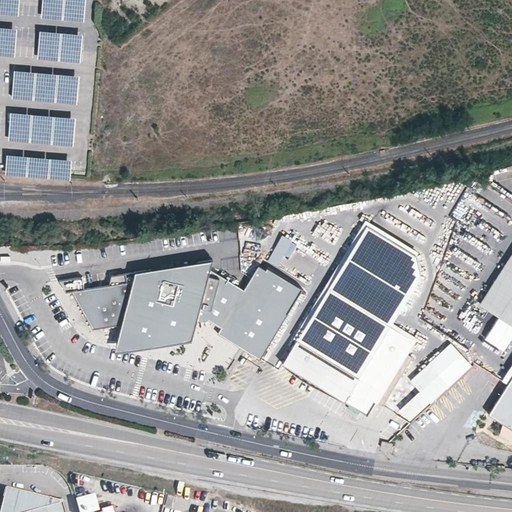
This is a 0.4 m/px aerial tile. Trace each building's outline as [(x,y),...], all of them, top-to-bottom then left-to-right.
[(20,0),(0,0),(0,13),(19,15),(20,0)] [(44,0),(43,17),(84,20),(85,0),(44,0)] [(0,54),(16,56),(18,27),(0,25),(0,54)] [(85,34),(41,30),(38,58),(82,62),(85,34)] [(81,75),(15,69),(13,98),(78,103),(81,75)] [(76,117),(10,112),(8,141),(74,146),(76,117)] [(74,159),(8,154),(6,174),(73,180),(74,159)] [(329,288),(396,328),(421,285),(417,261),(364,229),(329,288)] [(511,253),(511,254),(480,304),(487,309),(499,317),(511,296),(511,253)] [(124,325),(118,348),(194,336),(198,323),(210,321),(223,329),(219,335),(262,361),(304,290),(268,269),(267,271),(260,267),(245,291),(218,274),(215,279),(210,277),(212,271),(214,261),(113,277),(111,286),(86,290),(84,281),(79,282),(79,279),(61,281),(67,294),(73,293),(95,330),(124,325)] [(405,351),(413,338),(396,328),(329,288),(285,364),(298,372),(309,378),(322,385),(333,392),(351,402),(362,409),(369,413),(377,399),(402,356),(405,351)] [(511,296),(499,317),(511,325),(511,376),(507,384),(488,414),(504,423),(511,428),(511,296)] [(418,388),(398,406),(409,418),(470,361),(451,341),(410,379),(418,388)] [(386,404),(414,356),(405,351),(402,356),(377,399),(386,404)] [(362,409),(351,402),(349,406),(360,412),(362,409)] [(511,428),(504,423),(500,434),(511,441),(511,428)] [(391,450),(393,443),(382,441),(381,447),(391,450)] [(5,511),(68,511),(65,499),(62,500),(10,486),(5,511)] [(78,500),(81,511),(98,511),(100,511),(95,495),(78,500)] [(176,497),(169,496),(166,506),(174,508),(176,497)]
